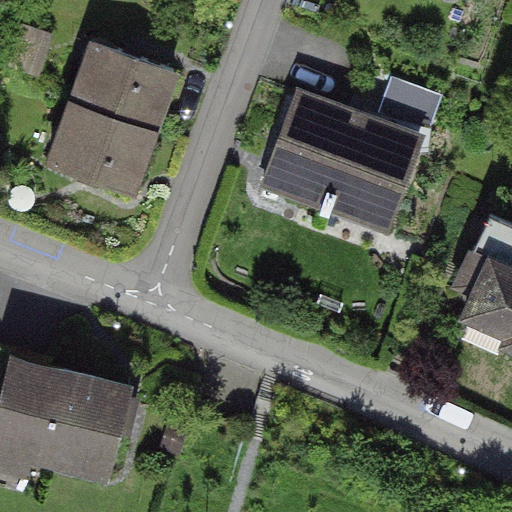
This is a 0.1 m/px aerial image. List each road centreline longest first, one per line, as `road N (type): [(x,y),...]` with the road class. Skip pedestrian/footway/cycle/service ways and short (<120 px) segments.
road 1 (residential): [(157,299),(511,464)]
road 2 (residential): [(157,299),(266,0)]
road 3 (residential): [(0,247),(157,299)]
